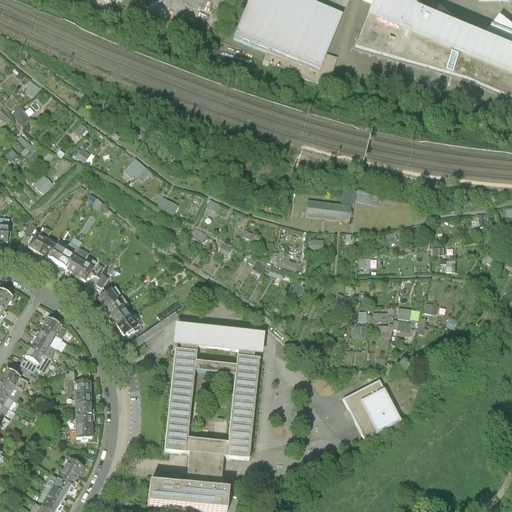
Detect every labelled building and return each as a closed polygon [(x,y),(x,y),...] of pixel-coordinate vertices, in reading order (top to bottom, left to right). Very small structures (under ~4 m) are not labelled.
[(349,0),(251,0),(236,35),(268,49),(265,56),(286,68),(330,82),(340,55),(330,52),(349,0)] [(436,15),(400,0),(366,0),(374,3),(357,46),(456,76),(476,82),(511,98),(511,24),(501,16),(486,35),(474,32),(443,5),(436,15)] [(33,100),(40,90),(31,83),(24,93),(33,100)] [(21,127),(36,116),(31,109),(25,113),(22,109),(13,116),(21,127)] [(74,134),(80,140),(88,131),(81,126),(74,134)] [(21,157),(30,161),(37,146),(20,137),(17,144),(26,148),(21,157)] [(13,151),(5,159),(11,164),(18,157),(13,151)] [(85,166),(89,156),(81,152),(76,161),(85,166)] [(135,180),(144,186),(152,174),(133,162),(124,176),(133,182),(135,180)] [(44,177),(34,187),(44,198),(55,188),(44,177)] [(343,192),(342,206),(307,203),(306,220),(352,224),(354,193),(343,192)] [(163,201),(158,210),(175,218),(179,208),(163,201)] [(210,204),(206,213),(216,217),(220,208),(210,204)] [(30,223),(23,233),(29,237),(36,227),(30,223)] [(193,233),(191,240),(209,246),(211,239),(193,233)] [(26,247),(35,253),(43,239),(34,234),(26,247)] [(35,253),(45,259),(53,245),(43,239),(35,253)] [(310,251),(323,251),(323,243),(310,242),(310,251)] [(45,259),(54,264),(63,251),(53,245),(45,259)] [(229,259),(233,250),(222,245),(218,254),(229,259)] [(54,264),(64,270),(72,257),(63,251),(54,264)] [(64,270),(74,276),(82,263),(72,257),(64,270)] [(281,261),(279,270),(297,273),(299,264),(281,261)] [(448,262),(447,274),(456,274),(457,262),(448,262)] [(74,276),(83,282),(92,269),(82,263),(74,276)] [(97,265),(92,275),(97,278),(103,268),(97,265)] [(271,267),(268,277),(282,281),(284,271),(271,267)] [(103,276),(96,285),(101,289),(108,280),(103,276)] [(97,299),(103,308),(116,299),(109,290),(97,299)] [(1,291),(0,292),(0,303),(7,308),(13,298),(1,291)] [(103,308),(109,317),(122,309),(116,299),(103,308)] [(436,316),(438,307),(427,305),(425,314),(436,316)] [(109,317),(116,327),(128,318),(122,309),(109,317)] [(389,313),(359,313),(359,324),(354,324),(354,338),(368,338),(368,326),(379,326),(379,341),(412,340),(412,323),(394,323),(394,310),(389,310),(389,313)] [(399,310),(398,321),(408,322),(409,311),(399,310)] [(45,312),(42,317),(45,319),(51,323),(54,317),(45,312)] [(116,327),(122,336),(135,327),(128,318),(116,327)] [(45,319),(40,328),(54,337),(60,328),(51,323),(45,319)] [(253,361),(253,356),(261,357),(263,336),(175,327),(173,348),(181,349),(180,353),(174,353),(174,359),(164,454),(169,454),(185,456),(188,456),(184,490),(149,486),(147,508),(189,511),(225,511),(228,494),(219,493),(223,460),(226,460),(248,463),(259,362),(253,361)] [(40,328),(34,338),(48,346),(51,341),(54,337),(40,328)] [(66,332),(60,328),(54,337),(61,341),(66,332)] [(154,328),(137,340),(140,344),(157,333),(154,328)] [(34,338),(28,347),(42,356),(48,346),(34,338)] [(58,346),(51,341),(48,346),(55,351),(58,346)] [(55,351),(48,346),(42,356),(50,360),(55,351)] [(28,347),(22,357),(27,360),(37,365),(42,356),(28,347)] [(50,360),(42,356),(37,365),(27,360),(26,363),(22,360),(18,366),(36,377),(39,373),(42,375),(51,361),(50,360)] [(64,365),(57,368),(60,374),(67,371),(64,365)] [(18,366),(15,371),(33,382),(36,377),(18,366)] [(5,370),(0,377),(0,380),(13,388),(19,378),(5,370)] [(89,370),(76,371),(76,380),(89,379),(89,370)] [(63,380),(63,382),(73,382),(73,372),(69,372),(69,375),(65,375),(65,380),(63,380)] [(27,383),(19,378),(13,388),(18,391),(21,393),(27,383)] [(0,380),(0,393),(7,397),(13,388),(0,380)] [(73,384),(73,395),(89,395),(88,383),(73,384)] [(400,425),(378,383),(342,401),(351,418),(364,443),(400,425)] [(18,391),(13,388),(7,397),(13,401),(18,391)] [(73,395),(74,407),(89,406),(89,395),(73,395)] [(74,407),(74,418),(90,417),(89,406),(74,407)] [(74,418),(75,429),(91,428),(90,417),(74,418)] [(3,419),(0,423),(0,427),(3,430),(8,422),(3,419)] [(75,429),(75,440),(91,439),(91,428),(75,429)] [(68,460),(63,470),(76,478),(82,468),(68,460)] [(63,470),(57,479),(71,487),(76,478),(63,470)] [(46,486),(51,489),(57,479),(50,475),(44,485),(46,486)] [(57,479),(51,489),(65,497),(71,487),(57,479)] [(45,499),(51,489),(46,486),(40,496),(45,499)] [(51,489),(45,499),(59,507),(65,497),(51,489)] [(45,499),(40,508),(46,511),(55,511),(59,507),(45,499)]
